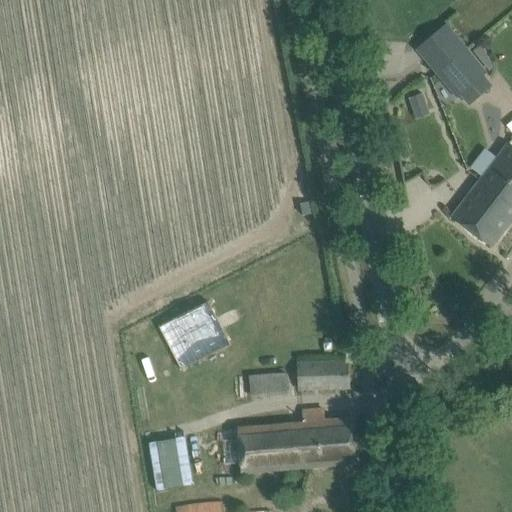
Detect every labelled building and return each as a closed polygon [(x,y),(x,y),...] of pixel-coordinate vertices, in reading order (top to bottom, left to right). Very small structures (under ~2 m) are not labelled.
[(438,74),(468,49),(447,24),(417,49),(438,74)] [(458,98),(487,73),(468,49),(438,74),(458,98)] [(424,95),(410,100),(417,120),(431,115),(424,95)] [(481,180),(511,204),(511,146),(509,144),(481,180)] [(493,247),(511,221),(511,204),(481,180),(453,217),(493,247)] [(310,202),(301,204),(304,215),(312,213),(310,202)] [(230,346),(210,304),(208,300),(159,324),(160,328),(181,370),(230,346)] [(300,390),(329,389),(349,388),(348,363),(299,365),(300,390)] [(251,392),(288,391),(288,372),(250,373),(251,392)] [(242,473),(338,465),(358,464),(354,418),(323,421),(322,410),(303,411),(304,422),(238,427),(238,431),(223,432),(225,464),(241,463),(242,473)] [(176,511),(224,511),(223,501),(176,506),(176,511)]
